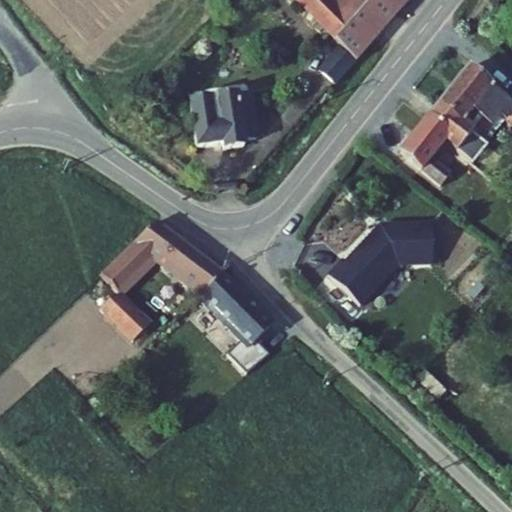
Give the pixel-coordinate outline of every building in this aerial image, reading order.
[(360,0),(345,21),(324,0),(291,0),(351,56),(373,76),(430,0),(360,0)] [(377,81),(373,76),(351,56),(336,74),(362,99),(377,81)] [(424,143),(473,184),(483,171),(463,154),(475,140),(488,151),(496,140),(507,148),(511,141),(511,122),(511,120),(511,77),(491,60),(424,143)] [(259,108),(197,115),(203,163),(229,160),(230,168),(255,166),(254,158),(264,157),(259,108)] [(162,222),(110,271),(129,291),(169,257),(211,297),(206,303),(254,348),(278,327),(162,222)] [(129,291),(112,306),(132,328),(147,312),(129,291)]
